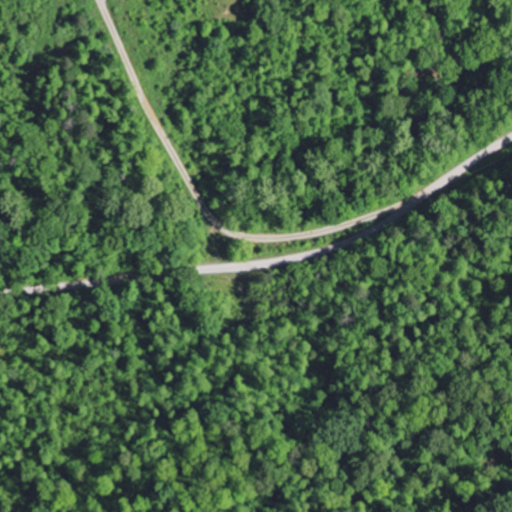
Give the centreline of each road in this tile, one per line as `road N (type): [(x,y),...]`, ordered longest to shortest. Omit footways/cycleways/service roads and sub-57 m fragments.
road 1 (residential): [(511,139),(378,231),(303,260),(0,293)]
road 2 (residential): [(402,208),(299,238),(260,241),(225,229),(187,182),(98,0)]
